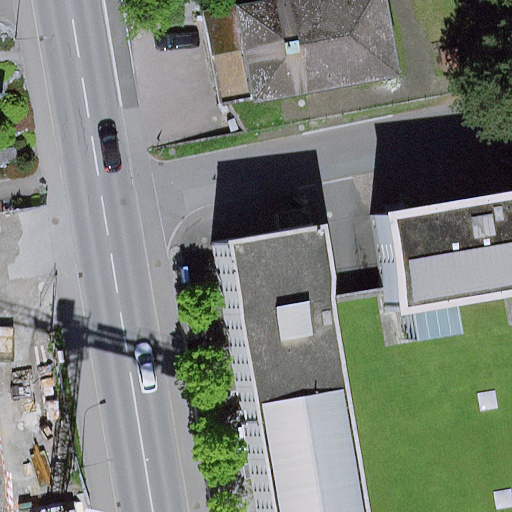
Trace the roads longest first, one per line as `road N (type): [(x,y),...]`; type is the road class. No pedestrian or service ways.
road 1 (residential): [(108,203),(511,124)]
road 2 (primary): [(108,203),(157,511)]
road 3 (primary): [(70,0),(108,203)]
